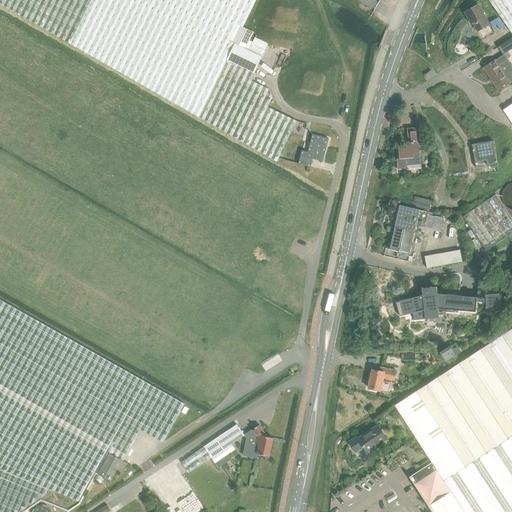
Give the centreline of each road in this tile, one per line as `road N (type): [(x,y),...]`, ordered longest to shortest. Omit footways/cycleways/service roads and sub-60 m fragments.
road 1 (primary): [(347,255),(384,87)]
road 2 (unclassified): [(347,255),(438,275),(511,247)]
